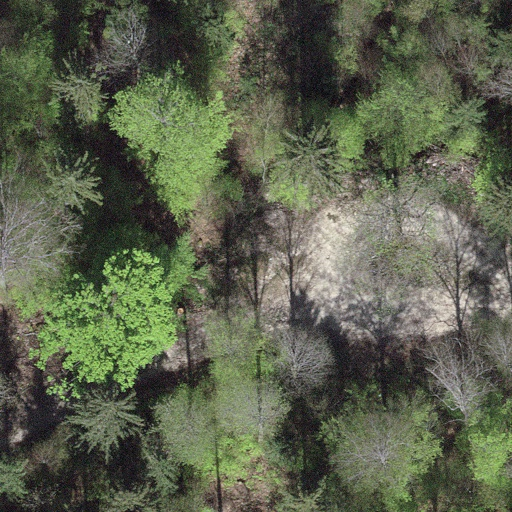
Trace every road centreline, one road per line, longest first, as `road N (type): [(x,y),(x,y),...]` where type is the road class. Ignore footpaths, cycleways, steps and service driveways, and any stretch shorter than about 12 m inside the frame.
road 1 (track): [(0,439),(198,341),(296,307),(386,287),(511,297)]
road 2 (track): [(511,378),(248,511)]
